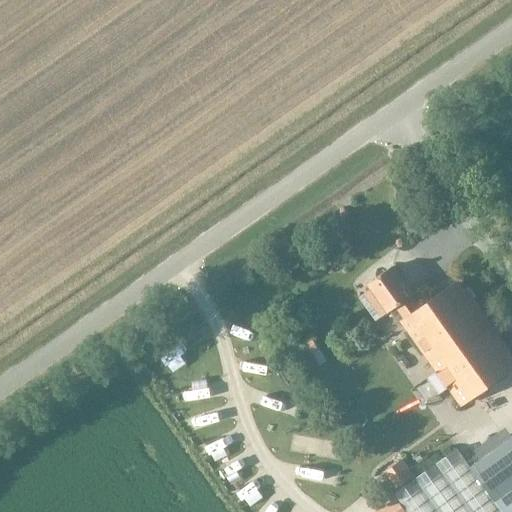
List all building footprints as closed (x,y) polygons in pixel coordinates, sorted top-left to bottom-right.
[(366,292),(357,298),(375,323),(389,312),(398,306),(405,318),(403,319),(465,404),(511,370),(511,352),(460,279),(422,306),(414,294),(394,265),(369,284),(363,288),(366,292)] [(305,345),(310,353),(317,348),(312,341),(305,345)] [(456,449),(393,494),(397,499),(400,497),(410,511),(511,511),(511,437),(473,466),(469,468),(456,449)] [(402,460),(386,472),(397,487),(413,475),(402,460)] [(383,510),(380,511),(410,511),(400,497),(397,499),(383,510)]
